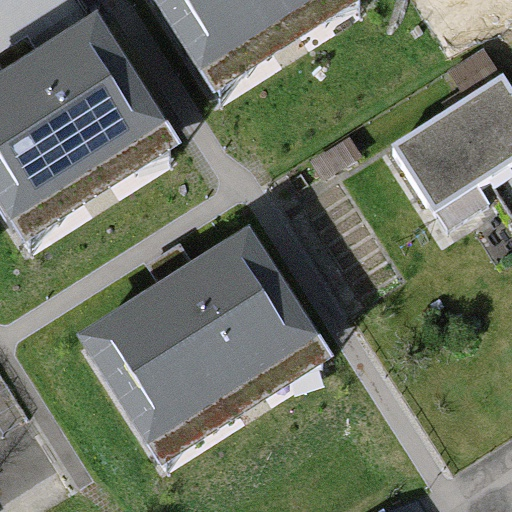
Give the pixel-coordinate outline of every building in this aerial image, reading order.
[(148,0),(202,84),(335,0),(148,0)] [(96,42),(0,102),(0,214),(13,234),(159,142),(96,42)] [(439,217),(445,227),(497,194),(491,184),(492,183),(511,170),(511,100),(504,88),(486,59),(455,78),(474,108),(398,156),(430,206),(438,218),(439,217)] [(351,146),(317,167),(325,181),(360,159),(351,146)] [(249,248),(86,351),(149,451),(312,348),(249,248)]
